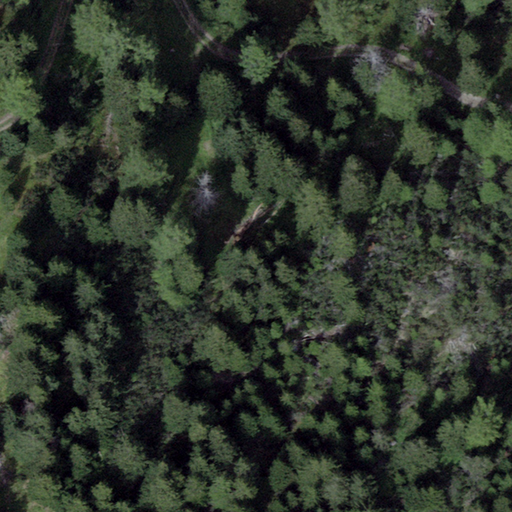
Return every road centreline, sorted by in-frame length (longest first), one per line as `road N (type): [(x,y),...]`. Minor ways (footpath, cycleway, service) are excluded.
road 1 (track): [(511,110),(374,50),(231,55),(209,41),(178,0)]
road 2 (track): [(68,0),(48,66),(12,119),(0,123)]
